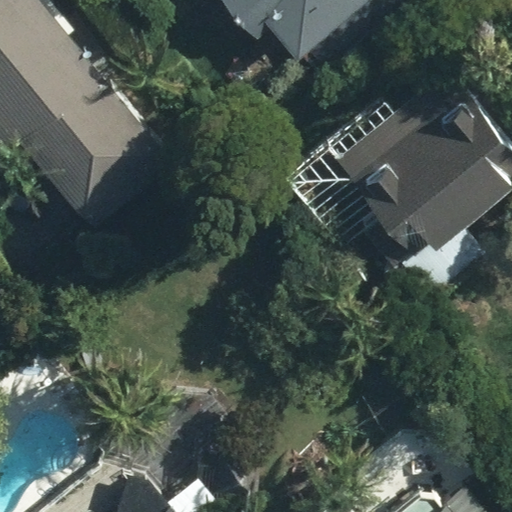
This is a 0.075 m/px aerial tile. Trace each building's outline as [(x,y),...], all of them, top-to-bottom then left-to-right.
[(0,0),(0,121),(3,119),(80,214),(167,144),(49,0),(0,0)] [(235,0),(248,16),(260,6),(288,40),(338,0),(371,0),(235,0)] [(511,139),(448,60),(337,149),(410,239),(511,157),(511,139)] [(496,511),(463,473),(415,511),(496,511)] [(181,511),(166,493),(141,511),(181,511)]
